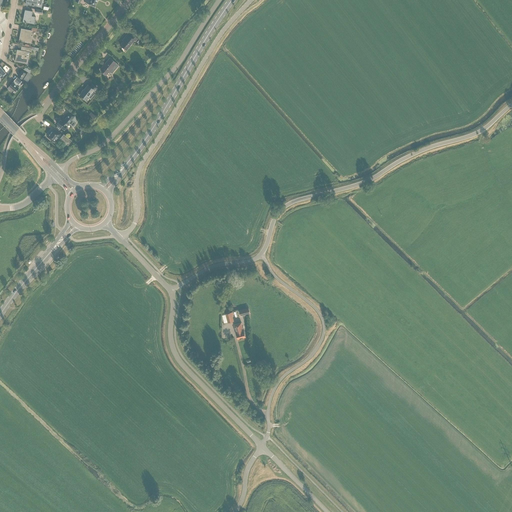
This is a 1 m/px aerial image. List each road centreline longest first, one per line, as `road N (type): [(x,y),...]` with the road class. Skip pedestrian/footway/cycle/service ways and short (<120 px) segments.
road 1 (unclassified): [(260,255),(285,207),(477,133),(511,105)]
road 2 (unclassified): [(117,236),(134,223),(143,162),(211,47),(250,0)]
road 3 (unclassified): [(56,174),(108,140),(145,101),(219,0)]
road 4 (unclassified): [(262,446),(272,390),(311,355),(323,325),(260,255)]
road 5 (tertiary): [(170,290),(175,355),(262,446)]
road 6 (primary): [(129,159),(231,0)]
road 7 (residential): [(39,113),(135,0)]
